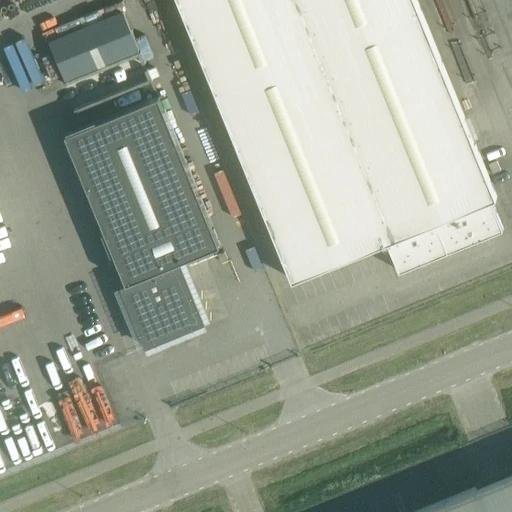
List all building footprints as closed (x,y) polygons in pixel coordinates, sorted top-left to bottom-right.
[(125,0),(139,35),(168,24),(158,0),(125,0)] [(496,196),(416,0),(179,0),(247,168),(292,279),(387,241),(399,271),(503,228),(491,199),(496,196)] [(123,11),(49,41),(64,80),(138,50),(123,11)] [(160,52),(183,43),(178,32),(155,41),(160,52)] [(183,336),(185,336),(183,330),(205,321),(180,260),(220,244),(159,95),(65,133),(126,282),(120,284),(145,346),(168,336),(170,342),(172,341),(171,339),(183,335),(183,336)] [(511,226),(482,238),(488,253),(511,243),(511,226)] [(426,377),(453,367),(450,358),(422,367),(426,377)] [(511,511),(511,470),(409,511),(511,511)]
